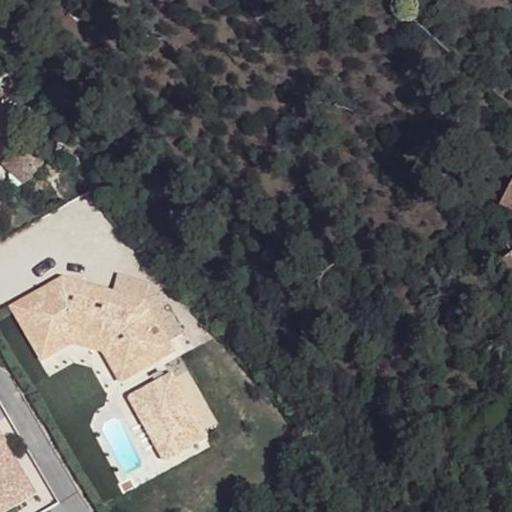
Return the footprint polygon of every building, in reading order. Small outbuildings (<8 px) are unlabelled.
[(22,145),(3,165),(23,183),(41,163),(22,145)] [(511,181),(502,201),(503,202),(511,206),(511,181)] [(511,206),(503,202),(499,209),(511,215),(511,206)] [(511,252),(510,254),(500,263),(511,278),(511,252)] [(72,301),(75,289),(58,284),(8,314),(38,365),(67,348),(100,357),(117,387),(157,364),(150,352),(121,369),(108,346),(66,334),(42,348),(24,318),(59,298),(72,301)] [(59,298),(24,318),(42,348),(66,334),(108,346),(121,369),(150,352),(157,364),(169,356),(140,305),(75,289),(72,301),(59,298)] [(171,376),(128,400),(163,464),(207,440),(171,376)] [(0,511),(7,511),(36,496),(0,435),(0,511)]
